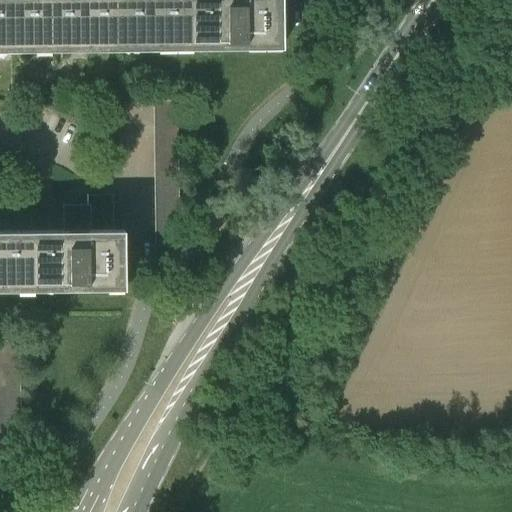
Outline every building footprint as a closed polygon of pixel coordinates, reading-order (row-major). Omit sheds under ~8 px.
[(0,0),(0,50),(280,48),(279,0),(0,0)] [(177,100),(153,101),(153,113),(177,113),(177,100)] [(177,113),(153,113),(153,125),(177,125),(177,113)] [(177,125),(153,125),(153,137),(177,137),(177,125)] [(112,137),(99,137),(99,162),(112,161),(112,137)] [(177,137),(153,137),(153,149),(177,149),(177,137)] [(177,149),(153,149),(153,161),(177,161),(177,149)] [(153,173),(177,173),(177,161),(153,161),(153,173)] [(154,185),(178,185),(177,173),(153,173),(154,185)] [(154,197),(178,197),(178,185),(154,185),(154,197)] [(0,231),(0,290),(122,290),(122,230),(113,230),(112,195),(85,196),(85,208),(63,208),(64,231),(0,231)] [(154,209),(178,209),(178,197),(154,197),(154,209)] [(178,209),(154,209),(154,221),(178,221),(178,209)] [(178,221),(154,221),(154,233),(178,233),(178,221)] [(178,245),(178,233),(154,233),(154,246),(178,245)] [(0,341),(0,354),(18,354),(18,341),(0,341)] [(0,365),(19,365),(18,354),(0,354),(0,365)] [(0,377),(19,377),(19,365),(0,365),(0,377)] [(19,377),(0,377),(0,389),(19,389),(19,377)] [(19,389),(0,389),(0,401),(20,401),(19,389)] [(20,401),(0,401),(0,413),(20,413),(20,401)] [(20,413),(0,413),(0,425),(20,425),(20,413)] [(20,425),(0,425),(0,437),(20,437),(20,425)] [(20,437),(0,437),(0,449),(21,449),(20,437)] [(21,449),(0,449),(0,461),(21,461),(21,449)] [(21,461),(0,461),(0,473),(21,473),(21,461)] [(0,486),(22,486),(21,478),(21,473),(0,473),(0,486)]
